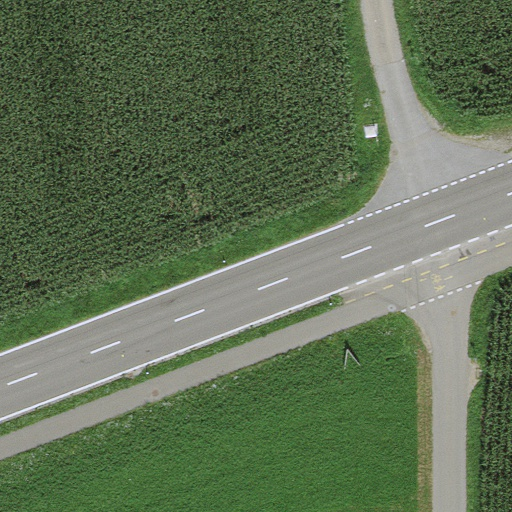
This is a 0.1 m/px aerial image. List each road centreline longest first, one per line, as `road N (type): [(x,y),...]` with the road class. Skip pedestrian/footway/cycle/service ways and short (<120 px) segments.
road 1 (secondary): [(0,390),(439,223)]
road 2 (unclassified): [(439,223),(448,280),(449,511)]
road 3 (track): [(380,0),(439,223)]
